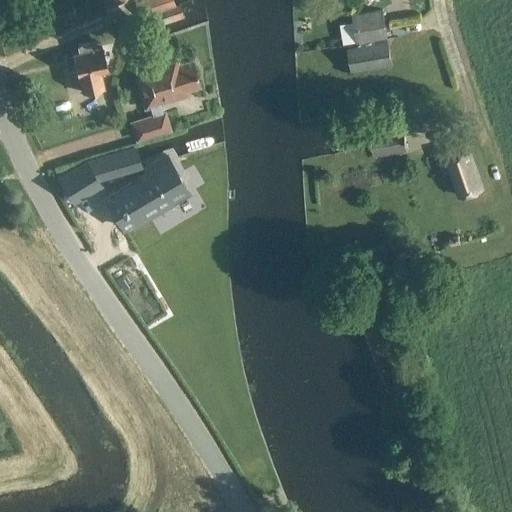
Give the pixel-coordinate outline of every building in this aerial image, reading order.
[(125,0),(124,0),(100,0),(103,8),(125,0)] [(70,2),(47,10),(51,24),(75,16),(70,2)] [(175,5),(170,7),(151,14),(155,26),(179,18),(175,5)] [(356,42),(357,44),(386,39),(386,37),(381,9),(352,14),(356,42)] [(386,39),(357,44),(346,46),(350,69),(391,62),(387,39),(386,39)] [(72,53),(81,92),(102,87),(99,71),(107,70),(101,47),(97,48),(95,40),(75,44),(77,52),(72,53)] [(135,78),(144,109),(147,108),(149,114),(128,120),(134,141),(171,130),(164,109),(162,110),(160,103),(188,95),(187,90),(200,86),(191,58),(178,62),(176,53),(132,67),(136,77),(135,78)] [(369,130),(373,155),(406,149),(402,125),(369,130)] [(482,187),(467,143),(443,151),(458,195),(482,187)] [(95,178),(140,165),(135,147),(86,161),(59,177),(73,200),(99,185),(95,178)] [(104,195),(123,226),(166,200),(169,205),(188,193),(164,153),(146,165),(148,169),(104,195)] [(364,263),(388,255),(383,241),(359,249),(364,263)]
